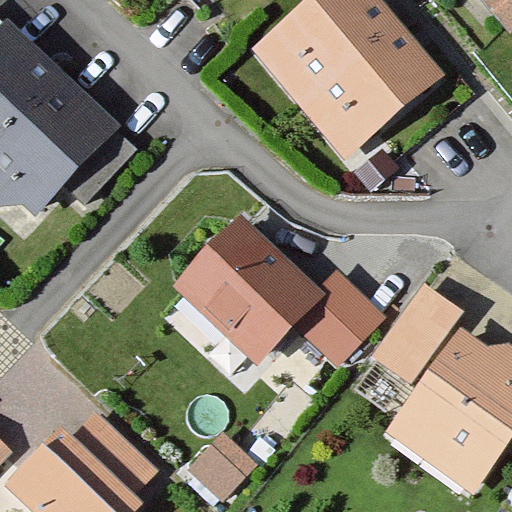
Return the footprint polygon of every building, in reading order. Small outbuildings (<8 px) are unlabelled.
[(371,0),(325,0),(259,55),(347,161),(441,83),(371,0)] [(511,0),(483,0),(511,33),(511,0)] [(0,153),(64,86),(8,32),(0,40),(0,153)] [(0,206),(26,207),(35,221),(116,136),(64,86),(0,153),(0,206)] [(241,226),(177,293),(260,371),(301,327),(337,361),(375,320),(336,283),(320,300),(241,226)] [(426,292),(374,364),(412,391),(464,319),(426,292)] [(460,336),(422,388),(394,436),(484,496),(511,452),(511,357),(508,355),(488,356),(460,336)] [(77,441),(62,427),(0,497),(0,499),(14,511),(128,511),(162,473),(98,417),(77,441)] [(224,440),(192,474),(225,505),(257,470),(224,440)] [(0,462),(9,452),(0,444),(0,462)]
